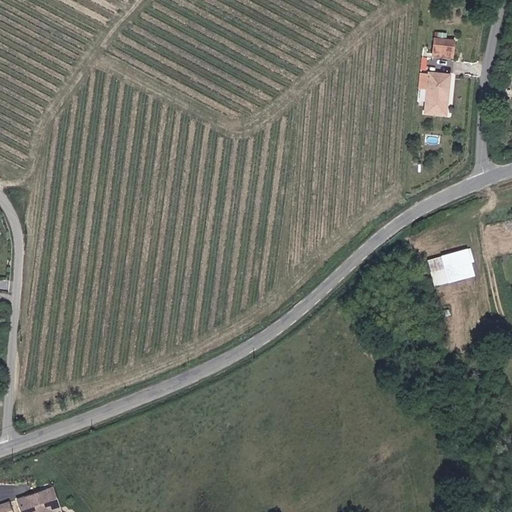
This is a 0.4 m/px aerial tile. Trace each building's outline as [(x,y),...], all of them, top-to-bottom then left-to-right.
[(453,40),(434,38),(433,54),(452,56),(453,40)] [(427,111),(447,113),(451,74),(431,72),(427,111)] [(429,262),(434,285),(473,275),(468,252),(429,262)] [(18,500),(22,511),(48,511),(59,508),(52,488),(18,500)] [(9,511),(7,503),(0,504),(0,511),(9,511)]
